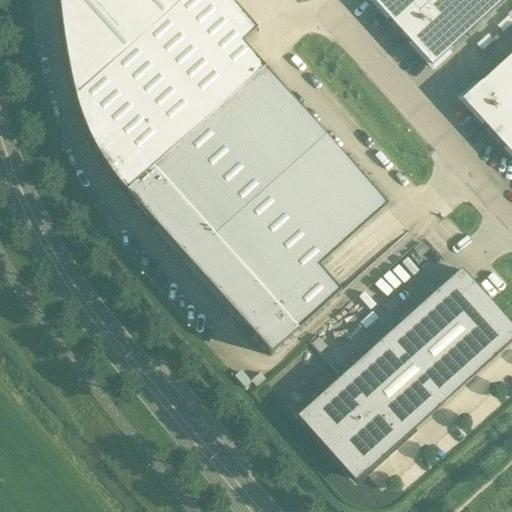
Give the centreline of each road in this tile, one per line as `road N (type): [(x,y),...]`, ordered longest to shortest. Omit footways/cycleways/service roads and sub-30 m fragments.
road 1 (tertiary): [(269,511),(70,273),(24,190),(0,122)]
road 2 (tertiary): [(0,175),(60,290),(241,511)]
road 3 (unclassified): [(511,221),(322,10)]
